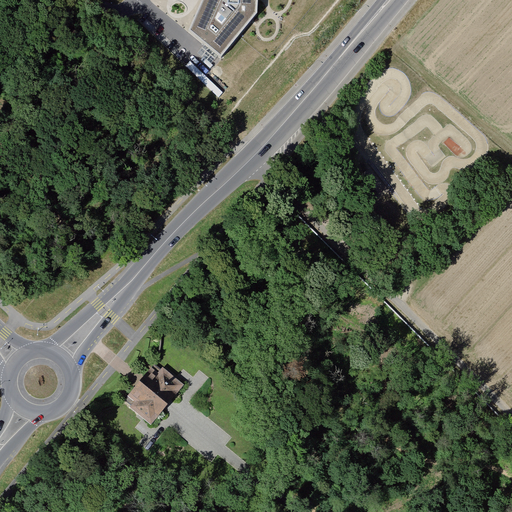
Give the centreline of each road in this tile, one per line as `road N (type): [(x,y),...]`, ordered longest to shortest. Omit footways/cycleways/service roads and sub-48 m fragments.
road 1 (residential): [(511,417),(253,157)]
road 2 (primary): [(253,157),(395,0)]
road 3 (track): [(172,410),(292,511)]
road 4 (primary): [(146,262),(253,157)]
road 5 (primary): [(73,374),(146,262)]
road 6 (primary): [(146,262),(46,348)]
